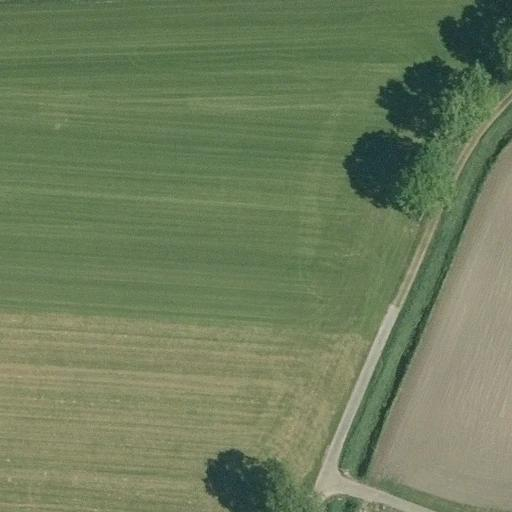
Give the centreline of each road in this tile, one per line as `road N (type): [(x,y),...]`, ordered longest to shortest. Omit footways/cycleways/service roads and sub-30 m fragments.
road 1 (track): [(398,311),(469,158),(511,103)]
road 2 (unclassified): [(317,511),(398,311)]
